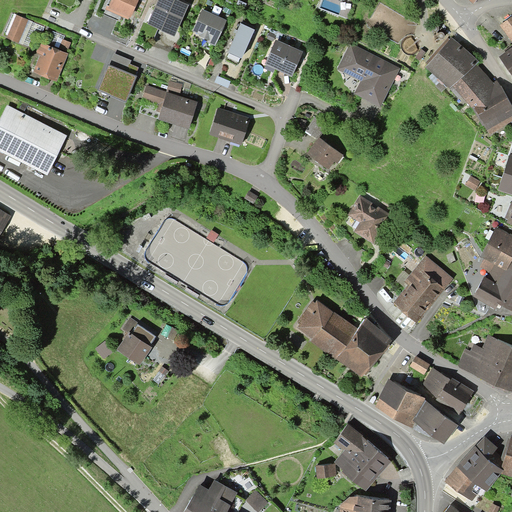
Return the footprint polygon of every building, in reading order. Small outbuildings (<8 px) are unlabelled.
[(109,0),(105,10),(128,20),(130,17),(131,18),(138,0),(109,0)] [(179,0),(157,0),(147,23),(175,36),(189,4),(179,0)] [(319,7),(325,10),(327,4),(321,2),(319,7)] [(203,9),(193,31),(200,34),(199,35),(208,39),(207,42),(216,46),(227,20),(203,9)] [(8,35),(17,15),(13,13),(4,33),(8,35)] [(8,35),(7,38),(19,43),(29,20),(17,15),(8,35)] [(511,15),(500,25),(511,40),(511,15)] [(38,23),(29,20),(19,43),(28,46),(38,23)] [(241,23),(228,52),(229,53),(241,58),(242,58),(255,29),(241,23)] [(63,39),(64,39),(65,36),(52,31),(47,43),(59,48),(63,39)] [(452,37),(426,67),(451,88),(453,85),(477,63),(479,61),(452,37)] [(64,39),(63,39),(59,48),(68,51),(71,42),(64,39)] [(276,39),(265,64),(293,76),(304,51),(276,39)] [(40,54),(33,71),(57,81),(69,53),(41,42),(36,53),(40,54)] [(401,68),(351,42),(337,69),(361,81),(355,93),(382,106),(401,68)] [(511,47),(500,56),(511,72),(511,47)] [(128,71),(131,63),(132,60),(115,53),(110,64),(128,71)] [(241,58),(229,53),(226,60),(237,66),(241,58)] [(109,63),(98,90),(127,101),(137,75),(136,75),(139,67),(131,63),(128,71),(110,64),(109,63)] [(494,83),(477,63),(453,85),(473,107),(504,90),(497,80),(494,83)] [(231,81),(218,76),(215,82),(228,88),(231,81)] [(183,84),(170,80),(167,90),(180,94),(183,84)] [(441,82),(436,86),(442,92),(447,88),(441,82)] [(139,112),(158,118),(167,91),(147,84),(142,98),(144,99),(139,112)] [(511,104),(504,90),(473,107),(491,135),(511,122),(511,104)] [(167,91),(158,118),(189,129),(198,101),(167,91)] [(0,120),(0,150),(48,175),(68,136),(8,105),(0,120)] [(218,107),(209,135),(242,145),(251,118),(218,107)] [(315,116),(305,131),(317,139),(327,124),(315,116)] [(305,128),(307,120),(298,118),(296,125),(305,128)] [(319,137),(307,153),(329,169),(335,161),(338,163),(344,155),(319,137)] [(511,154),(510,154),(498,190),(511,193),(511,154)] [(481,182),(470,175),(465,184),(475,191),(481,182)] [(249,190),(245,198),(254,204),(258,196),(249,190)] [(392,214),(360,194),(348,214),(360,222),(354,232),(374,244),(392,214)] [(0,236),(12,215),(0,208),(0,236)] [(511,235),(496,227),(481,256),(484,258),(494,263),(495,263),(502,251),(511,255),(511,235)] [(212,229),(207,237),(214,242),(219,234),(212,229)] [(511,255),(502,251),(495,263),(511,271),(511,255)] [(408,285),(394,302),(417,321),(454,278),(426,255),(404,281),(408,285)] [(489,272),(494,263),(484,258),(480,266),(489,272)] [(385,262),(376,272),(387,281),(395,272),(385,262)] [(511,309),(511,271),(495,263),(487,277),(484,276),(473,296),(496,308),(499,302),(511,309)] [(349,367),(362,376),(365,373),(366,374),(393,339),(366,318),(358,329),(318,299),(315,302),(313,301),(297,322),(299,324),(297,327),(313,338),(311,341),(336,359),(336,358),(349,367)] [(153,347),(150,345),(157,336),(130,317),(122,329),(128,333),(117,349),(140,365),(153,347)] [(511,390),(511,345),(488,335),(482,347),(474,343),(470,350),(465,348),(458,364),(460,368),(511,391),(511,390)] [(96,349),(104,359),(113,352),(105,342),(96,349)] [(416,356),(410,366),(424,375),(431,364),(416,356)] [(169,370),(163,366),(154,379),(160,383),(169,370)] [(437,398),(436,400),(459,414),(474,391),(451,376),(450,378),(433,367),(423,384),(437,398)] [(380,398),(376,406),(413,428),(415,422),(413,420),(426,400),(426,398),(389,378),(379,397),(380,398)] [(413,420),(415,422),(445,444),(459,425),(426,400),(413,420)] [(344,450),(334,462),(343,469),(341,471),(366,492),(392,461),(348,425),(334,442),(344,450)] [(511,435),(505,458),(501,468),(504,470),(501,473),(511,476),(511,435)] [(496,451),(498,447),(485,436),(476,446),(489,459),(496,451)] [(501,468),(489,459),(476,446),(475,445),(445,481),(472,501),(482,487),(487,491),(501,473),(504,470),(501,468)] [(505,458),(496,451),(489,459),(501,468),(505,458)] [(334,463),(316,465),(318,477),(336,475),(334,463)] [(200,483),(182,511),(226,511),(238,492),(214,479),(209,488),(200,483)] [(256,490),(246,500),(257,511),(258,511),(268,502),(256,490)] [(340,511),(346,511),(345,511),(389,511),(391,500),(357,495),(350,497),(341,504),(340,511)] [(498,511),(501,506),(493,503),(488,511),(498,511)]
